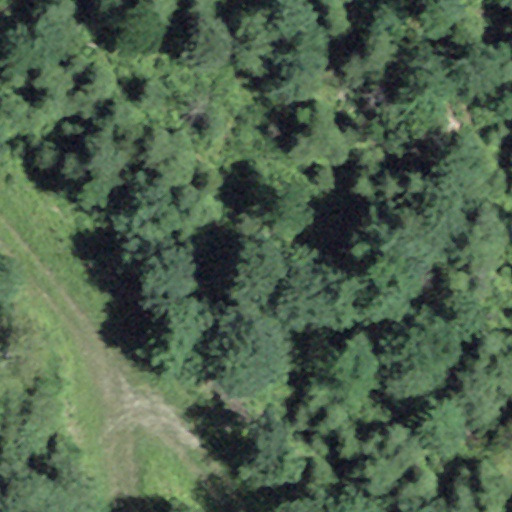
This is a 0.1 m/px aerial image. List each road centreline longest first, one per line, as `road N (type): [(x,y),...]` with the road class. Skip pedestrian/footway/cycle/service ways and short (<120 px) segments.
road 1 (track): [(237,511),(149,383),(0,207)]
road 2 (track): [(149,383),(129,460),(132,511)]
